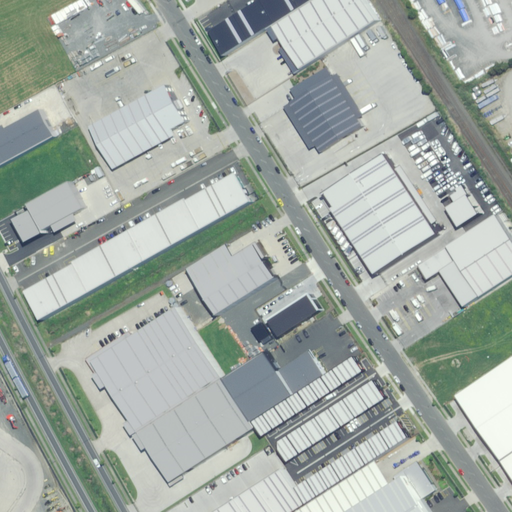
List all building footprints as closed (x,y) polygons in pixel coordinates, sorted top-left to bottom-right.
[(259,0),(212,30),(228,54),(271,27),(314,0),(259,0)] [(298,73),(382,19),(369,0),(314,0),(271,27),(284,46),(282,48),(298,73)] [(334,76),(329,67),(296,88),(302,97),(294,101),(323,149),(364,124),(361,119),(367,115),(341,72),(334,76)] [(176,85),(100,127),(122,167),(198,125),(176,85)] [(0,171),(64,136),(48,108),(0,135),(0,171)] [(386,156),(331,195),(386,274),(442,236),(386,156)] [(42,296),(55,319),(260,204),(246,179),(203,203),(199,200),(88,262),(92,268),(42,296)] [(36,213),(21,221),(33,242),(57,229),(60,235),(83,222),(78,215),(88,210),(74,184),(32,207),(36,213)] [(511,278),(511,232),(499,214),(422,267),(432,280),(444,272),(469,308),(511,278)] [(197,271),(227,317),(286,278),(264,245),(246,257),(238,245),(197,271)] [(311,293),(270,322),(282,339),(323,311),(311,293)] [(181,305),(95,359),(140,433),(227,378),(181,305)] [(273,347),(227,378),(253,420),(328,373),(311,348),(285,366),(273,347)] [(328,373),(253,420),(258,429),(266,440),(371,373),(358,353),(328,373)] [(511,360),(472,387),(511,445),(511,360)] [(227,378),(140,433),(173,483),(258,429),(253,420),(227,378)] [(282,442),(282,449),(290,462),(388,400),(376,382),(282,442)] [(400,422),(298,489),(308,505),(411,438),(400,422)] [(431,511),(409,477),(395,486),(380,463),(303,511),(431,511)] [(285,470),(220,511),(296,511),(308,505),(298,489),(285,470)]
